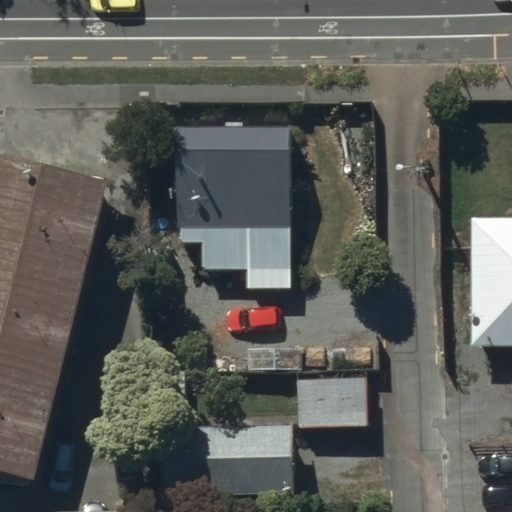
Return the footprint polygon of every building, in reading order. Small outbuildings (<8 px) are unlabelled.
[(286,113),(171,115),(177,236),(202,236),(202,263),(250,262),(250,283),(270,282),(270,265),(288,265),(286,113)] [(105,166),(0,140),(0,457),(31,465),(105,166)] [(511,210),(471,210),(470,337),(511,337),(511,210)] [(365,420),(361,365),(297,370),(300,424),(365,420)] [(286,418),(158,424),(161,498),(289,492),(286,418)]
